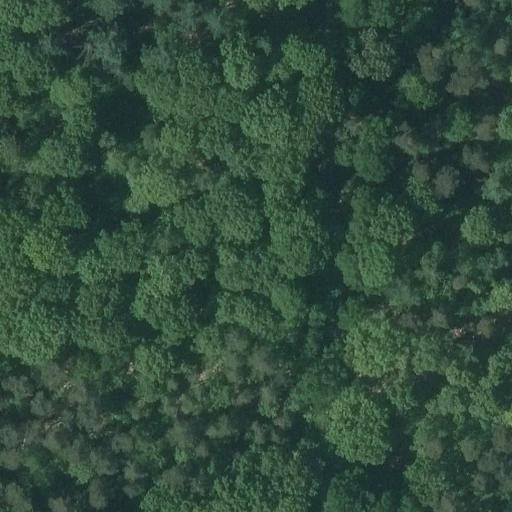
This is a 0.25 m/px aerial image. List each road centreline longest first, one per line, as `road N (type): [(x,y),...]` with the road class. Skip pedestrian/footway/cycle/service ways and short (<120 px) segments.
road 1 (track): [(357,511),(333,306),(332,0)]
road 2 (track): [(0,339),(333,306)]
